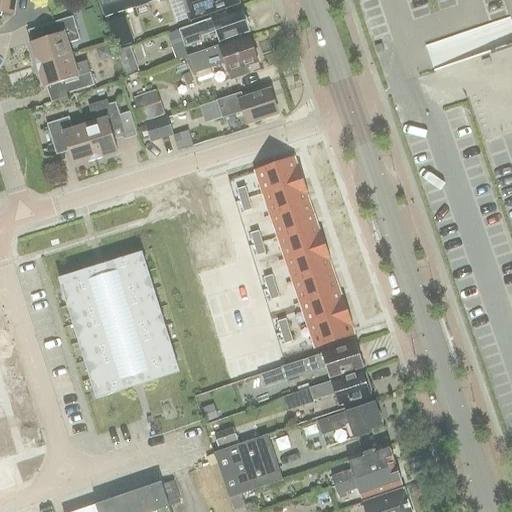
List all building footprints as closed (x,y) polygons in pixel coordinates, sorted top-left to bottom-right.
[(0,0),(0,12),(14,15),(16,0),(0,0)] [(158,0),(98,0),(105,18),(148,4),(158,0)] [(237,0),(184,0),(191,20),(239,4),(237,0)] [(220,42),(250,32),(243,12),(228,17),(227,14),(179,31),(185,48),(202,42),(200,36),(216,31),(220,42)] [(30,44),(37,66),(72,55),(69,44),(81,41),(73,17),(48,25),(52,37),(30,44)] [(116,39),(119,47),(135,42),(132,34),(116,39)] [(247,66),(258,62),(250,39),(234,44),(234,42),(188,57),(194,74),(225,63),(231,81),(250,74),(247,66)] [(138,70),(130,48),(119,52),(127,74),(138,70)] [(95,86),(91,74),(87,62),(75,66),(72,55),(37,66),(44,89),(66,82),(70,94),(95,86)] [(279,115),(270,90),(243,99),(242,94),(217,102),(222,116),(223,119),(244,112),(248,125),(279,115)] [(142,122),(165,114),(157,91),(134,99),(142,122)] [(116,103),(109,105),(108,101),(88,107),(94,123),(85,126),(96,161),(119,154),(112,132),(124,128),(116,103)] [(144,123),(151,144),(174,136),(168,115),(144,123)] [(96,161),(85,126),(73,130),(69,118),(47,125),(55,149),(67,146),(74,168),(96,161)] [(186,149),(182,137),(175,141),(178,152),(186,149)] [(294,159),(256,172),(264,194),(303,181),(298,167),(296,167),(294,159)] [(303,181),(264,194),(272,216),(309,204),(306,196),(308,196),(303,181)] [(249,199),(246,188),(238,190),(241,201),(249,199)] [(249,199),(241,201),(245,213),(253,210),(249,199)] [(309,204),(272,216),(279,238),(316,225),(309,204)] [(316,225),(279,238),(286,260),(325,247),(320,232),(319,233),(316,225)] [(251,234),(255,245),(263,243),(259,232),(251,234)] [(263,243),(255,245),(258,257),(266,254),(263,243)] [(325,247),(286,260),(294,282),(331,269),(328,262),(330,261),(325,247)] [(114,262),(148,373),(178,364),(143,253),(114,262)] [(148,373),(114,262),(61,280),(63,289),(89,280),(124,391),(182,376),(178,364),(148,373)] [(331,269),(294,282),(301,303),(338,291),(331,269)] [(276,287),(273,276),(265,278),(269,289),(276,287)] [(80,282),(61,288),(96,400),(125,391),(91,279),(80,282)] [(276,287),(269,289),(272,301),(280,298),(276,287)] [(338,291),(301,303),(309,325),(347,312),(343,298),(341,298),(338,291)] [(347,312),(309,325),(316,348),(353,335),(351,327),(352,326),(347,312)] [(279,322),(282,333),(290,331),(286,320),(279,322)] [(290,331),(282,333),(286,345),(293,342),(290,331)] [(356,345),(301,362),(282,368),(286,379),(286,380),(305,373),(326,366),(330,378),(363,367),(356,345)] [(266,374),(270,385),(286,379),(282,368),(266,374)] [(339,405),(371,396),(363,373),(310,389),(314,401),(336,394),(339,405)] [(374,429),(382,426),(375,403),(318,422),(323,435),(342,429),(340,421),(347,419),(354,439),(372,433),(371,430),(374,429)] [(206,423),(216,420),(211,407),(202,410),(206,423)] [(237,443),(233,430),(215,436),(219,449),(237,443)] [(283,481),(268,436),(214,454),(229,499),(283,481)] [(335,486),(396,465),(389,445),(348,459),(352,470),(332,477),(335,486)] [(403,485),(396,465),(335,486),(338,495),(358,489),(362,499),(403,485)] [(171,511),(170,507),(182,503),(174,482),(163,486),(162,483),(77,511),(171,511)] [(366,511),(411,511),(404,489),(363,503),(366,511)] [(230,501),(233,511),(247,511),(243,497),(230,501)]
